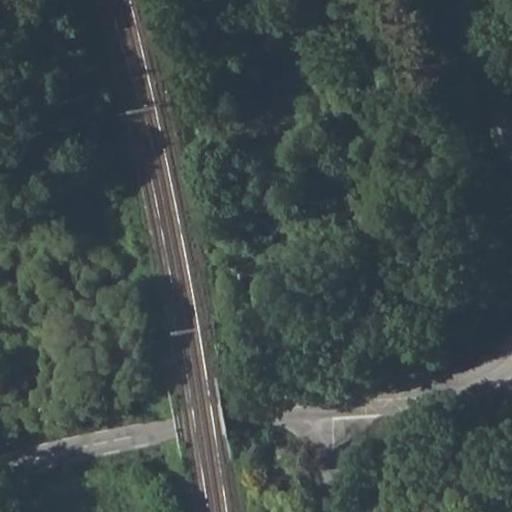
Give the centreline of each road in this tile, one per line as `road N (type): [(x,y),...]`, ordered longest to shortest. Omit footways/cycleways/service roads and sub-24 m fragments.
road 1 (tertiary): [(0,469),(173,428),(333,404)]
road 2 (tertiary): [(333,404),(450,389),(511,353)]
road 3 (tertiary): [(511,137),(461,0)]
